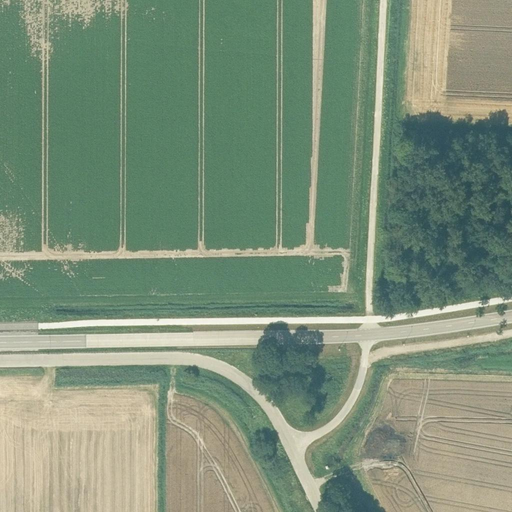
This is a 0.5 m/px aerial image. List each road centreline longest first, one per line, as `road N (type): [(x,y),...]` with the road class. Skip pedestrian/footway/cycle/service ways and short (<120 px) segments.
road 1 (secondary): [(0,341),(367,334)]
road 2 (unclassified): [(0,363),(188,359),(222,368),(259,398),(293,446)]
road 3 (track): [(367,319),(386,0)]
road 4 (secondary): [(367,334),(511,315)]
road 5 (unclassified): [(293,446),(345,409),(361,378),(367,334)]
